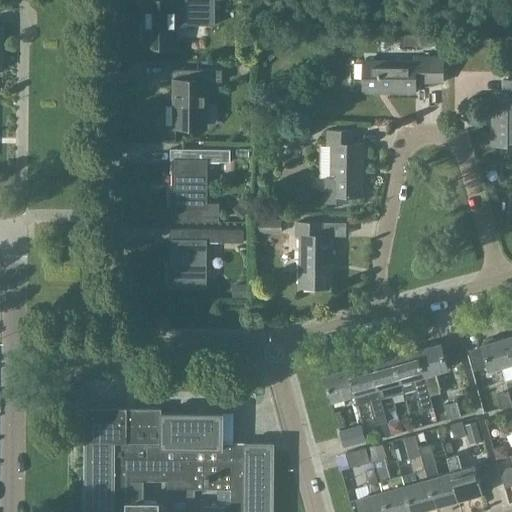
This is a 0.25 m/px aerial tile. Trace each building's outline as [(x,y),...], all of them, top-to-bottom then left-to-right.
[(212,22),(212,0),(144,0),(144,45),(174,46),(174,22),(212,22)] [(443,82),(443,55),(414,55),(414,60),(363,59),(362,92),(415,92),(415,82),(443,82)] [(174,96),(174,126),(205,126),(205,81),(221,81),(221,69),(196,69),(196,81),(171,80),(170,96),(174,96)] [(511,80),(501,81),(501,94),(491,94),(491,144),(511,144),(511,80)] [(363,195),(362,142),(353,142),(353,130),(327,130),(327,144),(332,144),(332,176),(326,176),(326,200),(347,200),(347,195),(363,195)] [(169,185),(169,205),(173,205),(173,206),(177,206),(177,221),(216,221),(216,205),(204,205),(204,161),(220,161),(229,161),(229,149),(220,149),(195,149),(170,149),(170,150),(174,150),(173,185),(169,185)] [(281,233),(281,219),(256,218),(256,232),(281,233)] [(301,236),(301,287),(331,287),(331,235),(321,235),(321,222),(296,222),(296,236),(301,236)] [(243,242),(243,229),(173,229),(173,265),(169,265),(169,285),(173,285),(173,286),(203,286),(204,241),(243,242)] [(511,380),(511,379),(511,368),(504,337),(493,340),(490,337),(482,339),(481,343),(480,344),(487,370),(500,366),(503,380),(510,378),(511,380)] [(433,372),(445,368),(438,343),(415,349),(423,375),(429,395),(439,392),(433,372)] [(429,395),(423,375),(415,349),(392,356),(399,381),(401,381),(404,392),(414,389),(419,410),(431,407),(428,395),(429,395)] [(401,381),(399,381),(392,356),(369,362),(383,411),(395,408),(392,395),(404,392),(401,381)] [(386,420),(383,411),(369,362),(346,368),(353,394),(356,404),(368,401),(375,423),(386,420)] [(323,374),(323,375),(330,400),(331,400),(332,400),(333,406),(344,403),(342,397),(353,394),(346,368),(323,374)] [(498,408),(510,405),(507,391),(494,395),(498,408)] [(459,415),(455,401),(443,405),(446,418),(459,415)] [(83,511),(273,511),(274,443),(223,443),(223,413),(161,412),(161,408),(130,408),(85,407),(83,511)] [(511,426),(511,411),(500,415),(504,429),(511,426)] [(452,438),(464,435),(460,422),(448,425),(452,438)] [(351,429),(339,433),(342,446),(354,443),(355,444),(363,442),(360,428),(351,431),(351,429)] [(450,472),(438,475),(430,443),(418,447),(419,449),(418,450),(423,469),(426,478),(434,506),(457,499),(450,472)] [(356,450),(344,453),(348,467),(360,463),(369,462),(368,459),(371,458),(368,447),(357,450),(356,450)] [(413,472),(400,475),(403,485),(410,511),(411,511),(434,506),(426,478),(423,469),(418,450),(408,452),(413,472)] [(450,472),(457,499),(481,493),(473,465),(461,468),(457,455),(446,457),(450,472)] [(382,457),(371,460),(373,467),(385,511),(410,511),(403,485),(400,475),(388,478),(382,457)] [(360,511),(385,511),(373,467),(364,470),(368,484),(366,484),(369,494),(357,497),(360,511)]
